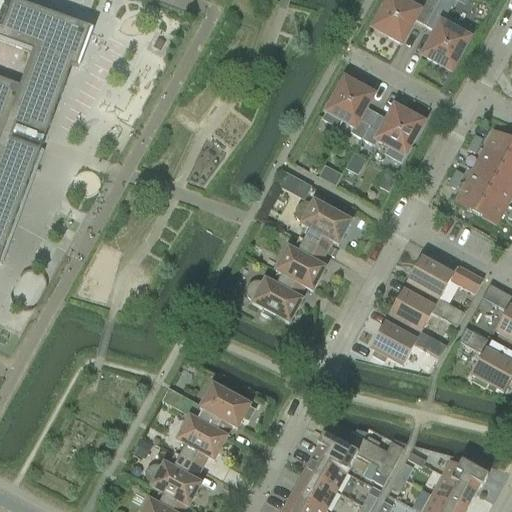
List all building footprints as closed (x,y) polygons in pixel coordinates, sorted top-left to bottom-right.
[(0,0),(0,263),(3,264),(44,153),(41,152),(87,27),(12,0),(11,0),(10,3),(2,0),(0,0)] [(424,29),(438,3),(431,0),(424,0),(417,14),(391,0),(389,0),(373,31),(400,46),(406,34),(413,23),(424,29)] [(460,24),(466,5),(453,1),(447,20),(460,24)] [(438,3),(424,29),(435,35),(429,46),(423,59),(450,74),(467,42),(441,27),(450,10),(438,3)] [(361,143),(376,117),(364,111),(371,99),(344,84),(326,116),(326,115),(322,123),(338,132),(342,124),(353,130),(349,136),(361,143)] [(387,124),(376,117),(361,143),(373,150),(377,144),(388,150),(384,157),(400,166),(405,159),(403,158),(421,126),(394,111),(387,124)] [(503,164),(511,148),(511,145),(493,135),(483,153),(503,164)] [(478,150),(482,143),(481,142),(474,139),(470,146),(478,150)] [(474,156),(478,150),(470,146),(467,153),(474,157),(474,156)] [(511,148),(503,164),(511,169),(511,148)] [(503,164),(483,153),(473,170),(494,182),(503,164)] [(357,179),(366,164),(354,157),(346,172),(357,179)] [(511,169),(503,164),(494,182),(511,191),(511,169)] [(321,178),(336,186),(341,176),(326,168),(321,178)] [(494,182),(473,170),(464,187),(484,199),(494,182)] [(459,184),(462,177),(455,173),(451,180),(459,184)] [(291,179),(282,174),(275,189),(284,193),(291,179)] [(451,180),(448,188),(455,191),(459,184),(451,180)] [(511,198),(511,191),(494,182),(484,199),(505,210),(511,198)] [(484,199),(464,187),(454,205),(475,217),(484,199)] [(484,199),(475,217),(495,228),(505,210),(484,199)] [(298,242),(324,257),(331,245),(337,248),(350,225),(337,218),(340,214),(326,206),(323,211),(313,205),(312,207),(310,206),(307,205),(305,205),(302,205),(299,207),(297,209),(296,211),(295,215),(295,217),(296,220),(298,223),(301,226),(300,228),(304,230),(298,242)] [(324,257),(298,242),(291,254),(287,251),(274,275),(276,276),(303,290),(311,295),(324,272),(318,268),(324,257)] [(438,304),(439,303),(449,284),(474,298),(482,284),(441,262),(435,272),(420,264),(407,287),(422,296),(438,304)] [(303,290),(276,276),(270,287),(264,284),(263,286),(261,285),(259,284),(255,284),(252,285),(249,287),(247,290),(247,292),(246,295),(247,298),(249,301),(251,303),(252,304),(251,307),(288,327),(301,304),(297,302),(303,290)] [(490,345),(505,354),(511,344),(511,345),(511,300),(489,288),(481,302),(507,316),(490,345)] [(438,304),(422,296),(417,305),(402,297),(389,320),(420,337),(420,336),(431,317),(456,331),(464,317),(439,303),(438,304)] [(227,310),(230,304),(225,300),(219,297),(215,304),(225,310),(227,310)] [(389,320),(384,330),(371,353),(402,370),(413,350),(438,364),(446,350),(420,336),(420,337),(389,320)] [(505,354),(490,345),(465,331),(457,345),(483,359),(471,379),(502,396),(511,378),(511,371),(500,364),(505,354)] [(229,429),(236,432),(242,421),(249,425),(255,413),(248,409),(236,402),(238,398),(225,390),(222,395),(211,389),(199,412),(203,414),(197,426),(223,440),(229,429)] [(223,440),(197,426),(188,421),(175,444),(180,446),(173,458),(200,473),(206,461),(213,465),(225,441),(223,440)] [(350,436),(342,450),(356,458),(377,470),(374,475),(387,482),(403,453),(391,446),(385,455),(376,450),(379,446),(368,439),(365,444),(350,436)] [(318,450),(313,458),(346,476),(356,458),(342,450),(321,438),(315,449),(318,450)] [(144,461),(151,448),(140,442),(133,454),(144,461)] [(411,456),(407,463),(421,470),(425,464),(411,456)] [(200,473),(173,458),(167,470),(163,468),(162,469),(160,468),(156,468),(152,468),(148,470),(147,472),(145,476),(145,479),(146,482),(148,485),(151,488),(150,491),(158,495),(185,510),(187,511),(200,488),(193,485),(200,473)] [(313,458),(303,477),(336,495),(346,476),(313,458)] [(449,465),(441,479),(474,497),(479,489),(481,490),(487,480),(460,465),(458,469),(449,465)] [(404,467),(397,480),(406,484),(413,472),(404,467)] [(387,482),(374,475),(370,483),(383,490),(387,482)] [(326,511),(336,495),(303,477),(292,496),(321,511),(326,511)] [(466,511),(474,497),(441,479),(431,498),(456,511),(466,511)] [(406,484),(397,480),(391,491),(399,496),(406,484)] [(183,511),(185,510),(158,495),(152,507),(148,504),(143,511),(183,511)] [(321,511),(292,496),(283,511),(321,511)] [(362,509),(366,511),(370,511),(377,501),(369,496),(362,509)] [(456,511),(431,498),(423,511),(456,511)]
